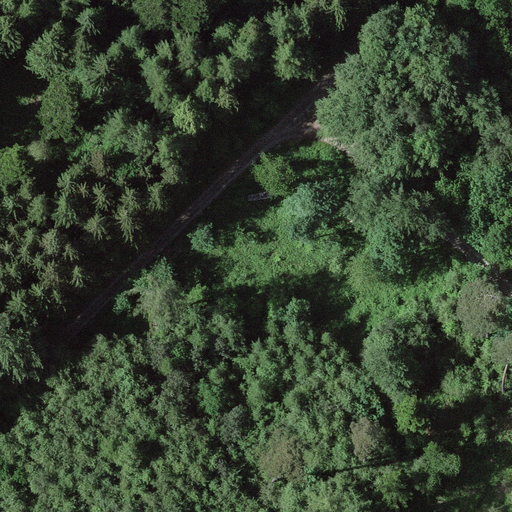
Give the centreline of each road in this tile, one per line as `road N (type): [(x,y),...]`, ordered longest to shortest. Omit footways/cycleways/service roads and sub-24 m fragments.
road 1 (track): [(410,0),(0,405)]
road 2 (track): [(511,297),(299,108)]
